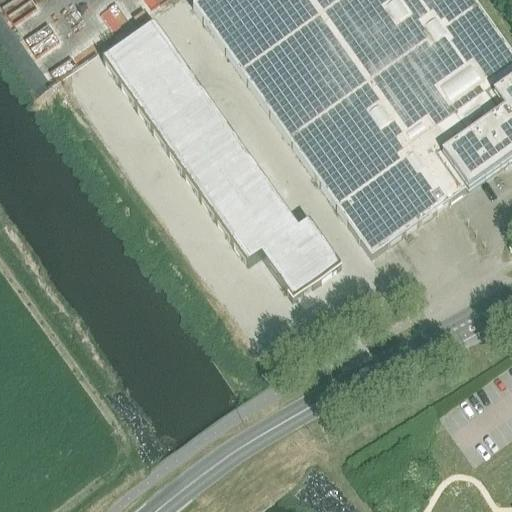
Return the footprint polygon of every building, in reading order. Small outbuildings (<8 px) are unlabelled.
[(511,59),(470,0),(204,0),(192,9),(371,262),(470,192),(472,196),(511,167),(511,59)] [(144,70),(170,52),(154,29),(128,48),(144,70)] [(144,70),(128,48),(102,65),(118,88),(144,70)] [(160,93),(186,75),(170,52),(144,70),(160,93)] [(160,93),(144,70),(118,88),(134,111),(160,93)] [(202,98),(186,75),(160,93),(176,116),(202,98)] [(176,116),(160,93),(134,111),(151,134),(176,116)] [(192,138),(218,120),(202,98),(176,116),(192,138)] [(192,138),(176,116),(151,134),(166,156),(192,138)] [(208,161),(234,143),(218,120),(192,138),(208,161)] [(208,161),(192,138),(166,156),(182,179),(208,161)] [(250,166),(234,143),(208,161),(225,185),(250,166)] [(225,185),(208,161),(182,179),(199,203),(225,185)] [(240,206),(266,188),(250,166),(225,185),(240,206)] [(240,206),(225,185),(199,203),(214,225),(240,206)] [(256,229),(282,211),(266,188),(240,206),(256,229)] [(256,229),(240,206),(214,225),(230,247),(256,229)] [(284,244),(298,234),(282,211),(256,229),(272,252),(284,244)] [(335,264),(308,226),(298,234),(284,244),(316,289),(341,272),(335,264)] [(272,252),(256,229),(230,247),(247,271),(261,261),(272,252)] [(316,289),(284,244),(272,252),(261,261),(287,298),(287,299),(292,306),(316,289)]
